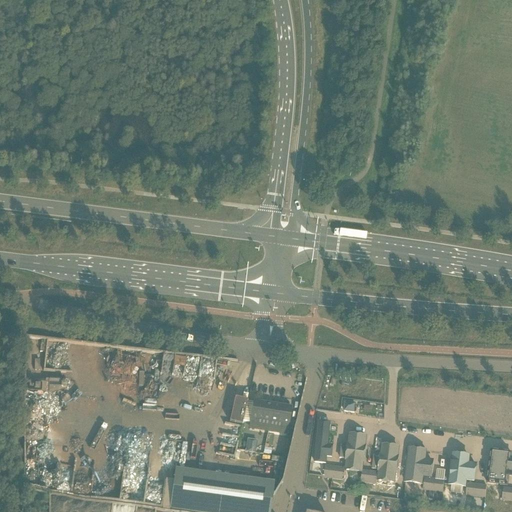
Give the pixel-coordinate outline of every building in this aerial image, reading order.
[(245,412),(247,403),(247,402),(235,399),(229,423),(242,426),(243,422),(245,412)] [(250,423),(255,424),(254,429),(268,432),(269,426),(270,423),(273,405),(254,402),(253,404),(250,423)] [(346,402),(345,412),(353,413),(354,403),(346,402)] [(253,404),(247,403),(245,412),(243,422),(250,423),(253,404)] [(288,429),(291,409),(273,405),(270,423),(269,426),(288,429)] [(333,459),(334,446),(329,446),(331,425),(319,424),(318,432),(315,464),(326,465),(327,458),(333,459)] [(346,460),(345,469),(362,471),(363,472),(368,438),(348,436),(347,447),(340,446),(339,459),(346,460)] [(371,470),(378,471),(377,482),(395,485),(400,448),(381,445),(380,457),(373,456),(371,470)] [(427,451),(408,449),(404,484),(422,486),(423,477),(432,478),(434,461),(426,460),(427,451)] [(491,452),(487,484),(507,486),(508,476),(511,476),(511,464),(510,464),(511,455),(491,452)] [(452,455),(448,487),(466,489),(467,482),(475,483),(477,465),(469,464),(470,457),(452,455)] [(345,471),(345,469),(325,467),(324,479),(344,481),(345,471)] [(170,510),(186,511),(270,511),(274,484),(175,470),(170,510)] [(376,483),(378,473),(363,472),(362,471),(362,473),(361,483),(376,485),(376,483)] [(443,494),(444,484),(444,482),(432,481),(424,480),(423,491),(443,494)] [(487,488),(487,487),(486,487),(467,485),(467,486),(466,496),(485,499),(487,488)] [(511,490),(505,489),(503,489),(503,490),(502,501),(511,502),(511,490)]
